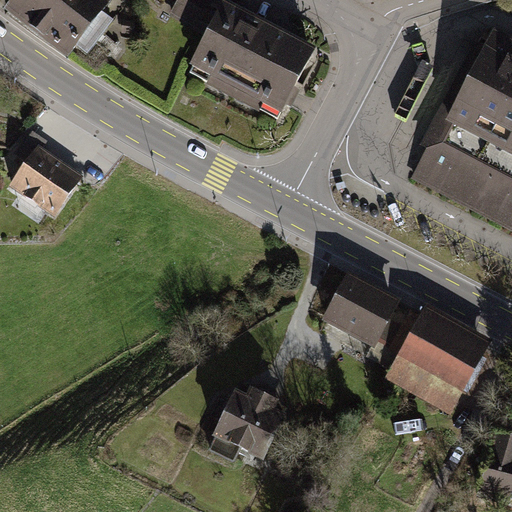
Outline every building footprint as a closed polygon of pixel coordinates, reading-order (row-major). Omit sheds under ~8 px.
[(108,0),(10,0),(1,13),(67,61),(115,4),(108,0)] [(315,51),(223,0),(177,0),(168,16),(204,36),(188,68),(279,119),(315,51)] [(426,150),(412,177),(511,228),(511,40),(492,31),(445,121),(438,118),(422,148),(426,150)] [(26,164),(9,189),(56,222),(87,179),(42,149),(47,142),(33,133),(15,156),(26,164)] [(348,274),(322,323),(373,351),(401,302),(348,274)] [(427,306),(385,380),(451,417),(493,340),(427,306)] [(234,393),(211,440),(215,442),(210,454),(232,464),(237,451),(264,463),(284,417),(273,412),(277,404),(249,388),(244,398),(234,393)] [(511,438),(496,435),(480,501),(509,507),(511,494),(511,438)]
